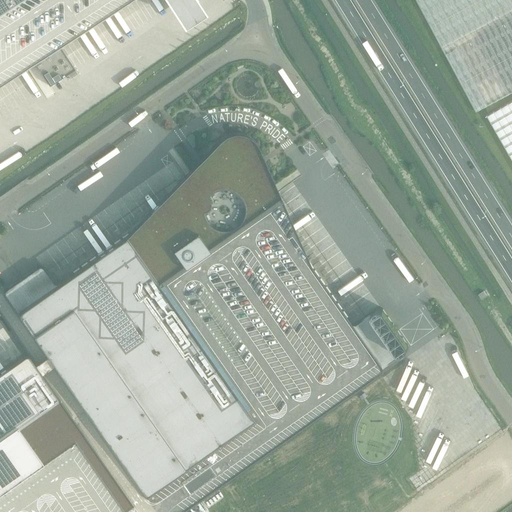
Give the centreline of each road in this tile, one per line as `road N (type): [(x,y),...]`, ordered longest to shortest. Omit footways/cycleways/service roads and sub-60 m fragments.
road 1 (unclassified): [(258,37),(462,326),(482,374),(511,415)]
road 2 (trunk): [(342,0),(511,272)]
road 3 (unclassified): [(0,213),(258,37)]
road 4 (trunk): [(511,236),(364,0)]
road 5 (unknown): [(0,152),(230,0)]
road 6 (unknown): [(0,299),(147,511)]
road 7 (unknown): [(344,376),(363,357),(266,222),(243,233)]
road 8 (unknown): [(195,266),(178,281),(178,292),(272,426)]
road 9 (unknown): [(313,173),(268,127),(244,115),(200,115),(152,135)]
road 10 (unknown): [(195,266),(295,410)]
road 11 (unknown): [(243,233),(344,376)]
road 12 (unknown): [(219,250),(320,392)]
road 13 (unknown): [(153,511),(272,426)]
